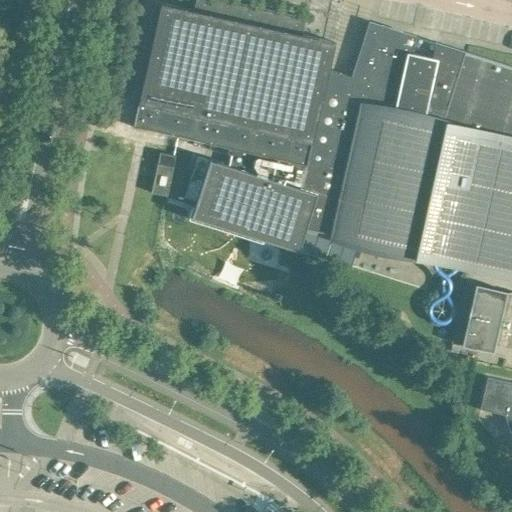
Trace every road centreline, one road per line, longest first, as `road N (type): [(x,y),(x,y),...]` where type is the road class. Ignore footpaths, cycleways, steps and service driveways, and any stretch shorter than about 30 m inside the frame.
road 1 (tertiary): [(365,511),(278,440),(56,331)]
road 2 (tertiary): [(44,359),(209,441),(315,511)]
road 3 (tertiary): [(38,141),(70,0)]
road 4 (tertiary): [(25,271),(38,141)]
